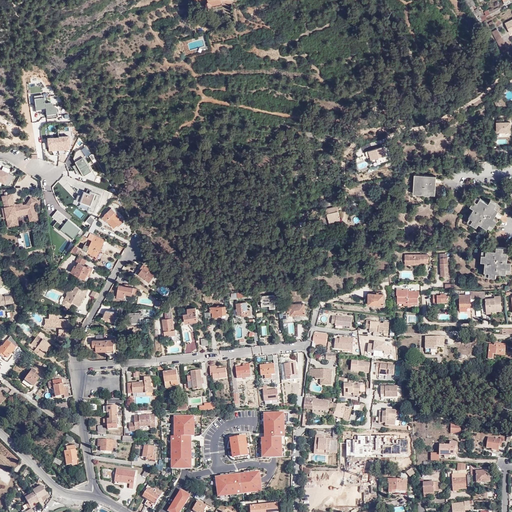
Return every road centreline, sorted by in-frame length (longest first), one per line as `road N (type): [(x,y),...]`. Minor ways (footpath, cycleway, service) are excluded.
road 1 (residential): [(78,366),(309,347),(318,305)]
road 2 (residential): [(78,366),(75,345),(131,245)]
road 3 (unknown): [(296,483),(270,470),(225,470),(202,443),(199,419)]
